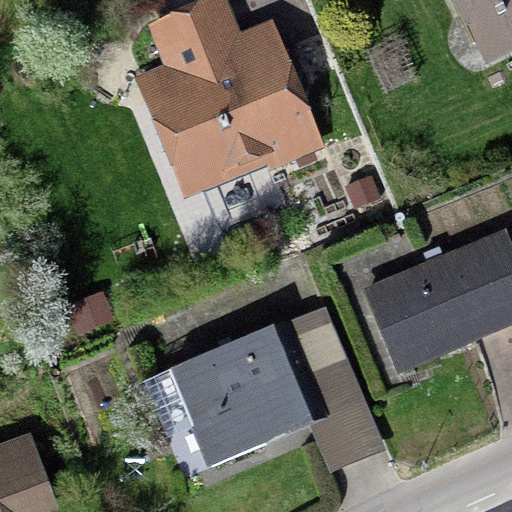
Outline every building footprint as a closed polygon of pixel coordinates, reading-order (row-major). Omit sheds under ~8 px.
[(511,0),(463,0),(490,52),(511,40),(511,0)] [(156,101),(191,187),(304,140),(269,54),(237,67),(214,10),(156,34),(180,91),(156,101)] [(397,375),(511,326),(511,269),(499,239),(364,297),(397,375)] [(281,329),(169,375),(208,470),(263,448),(259,439),(316,415),(281,329)] [(0,511),(50,511),(26,443),(0,451),(0,511)]
